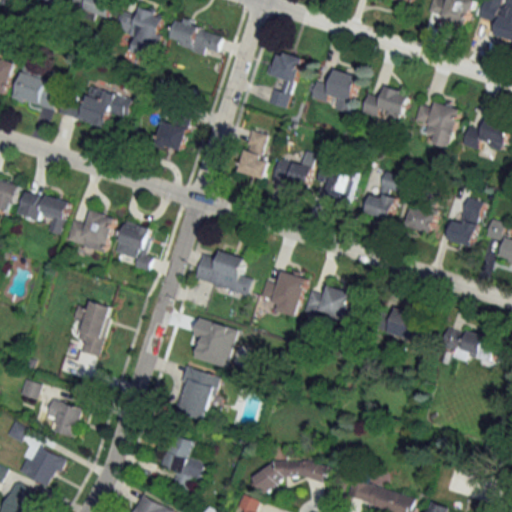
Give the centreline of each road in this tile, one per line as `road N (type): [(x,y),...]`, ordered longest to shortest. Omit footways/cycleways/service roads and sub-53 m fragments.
road 1 (residential): [(85,511),(108,471),(258,0)]
road 2 (residential): [(511,303),(0,137)]
road 3 (residential): [(511,84),(248,0)]
